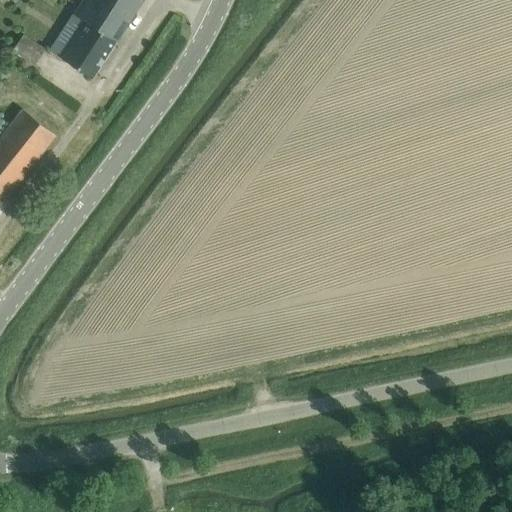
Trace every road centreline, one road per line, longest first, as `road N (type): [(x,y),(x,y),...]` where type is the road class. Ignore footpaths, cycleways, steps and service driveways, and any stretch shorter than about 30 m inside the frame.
road 1 (unclassified): [(0,466),(511,366)]
road 2 (track): [(511,411),(153,483),(145,441)]
road 3 (unclassified): [(0,315),(203,40),(217,0)]
